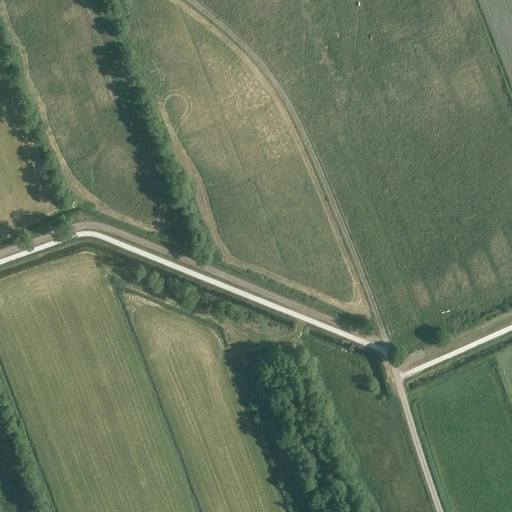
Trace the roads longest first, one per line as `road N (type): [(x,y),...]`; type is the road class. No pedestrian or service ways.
road 1 (track): [(386,344),(105,228),(70,228),(0,254)]
road 2 (track): [(387,346),(287,102),(240,42),(189,0)]
road 3 (unclassified): [(439,511),(387,346)]
road 4 (track): [(393,366),(511,313)]
